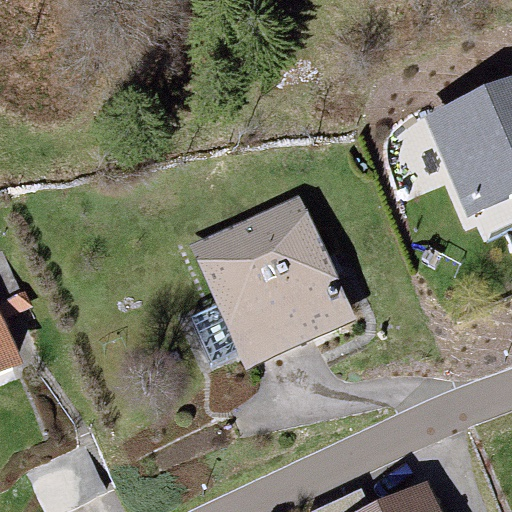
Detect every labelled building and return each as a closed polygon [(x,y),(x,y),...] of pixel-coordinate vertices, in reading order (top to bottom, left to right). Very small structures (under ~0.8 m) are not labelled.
[(511,221),(511,104),(438,131),(476,235),(511,221)] [(307,218),(194,263),(242,382),(355,336),(307,218)] [(0,339),(0,380),(14,374),(0,339)] [(84,511),(69,472),(27,488),(36,511),(84,511)] [(436,511),(431,497),(391,511),(436,511)]
